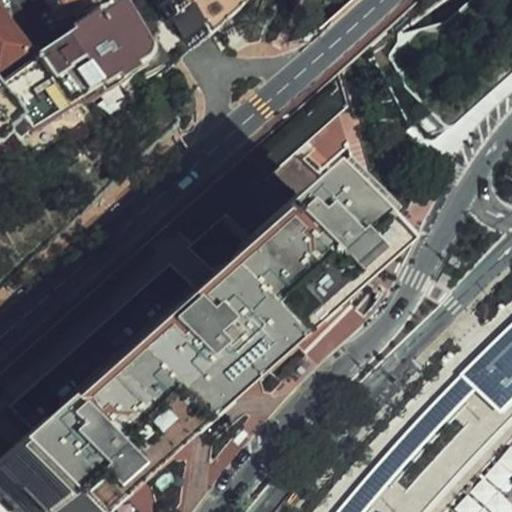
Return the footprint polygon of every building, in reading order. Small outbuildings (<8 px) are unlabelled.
[(36,0),(47,20),(97,0),(36,0)] [(153,0),(189,56),(250,0),(153,0)] [(511,0),(472,0),(511,45),(511,0)] [(0,74),(0,115),(14,141),(131,58),(104,4),(78,13),(13,54),(19,62),(0,74)] [(292,198),(0,456),(0,493),(16,511),(103,511),(109,507),(190,435),(340,302),(365,280),(364,279),(292,198)] [(477,393),(502,418),(511,408),(511,329),(461,378),(477,393)] [(429,444),(477,393),(461,378),(433,407),(398,445),(351,499),(340,511),(369,511),(373,507),(429,444)] [(511,511),(511,447),(510,446),(455,511),(511,511)]
